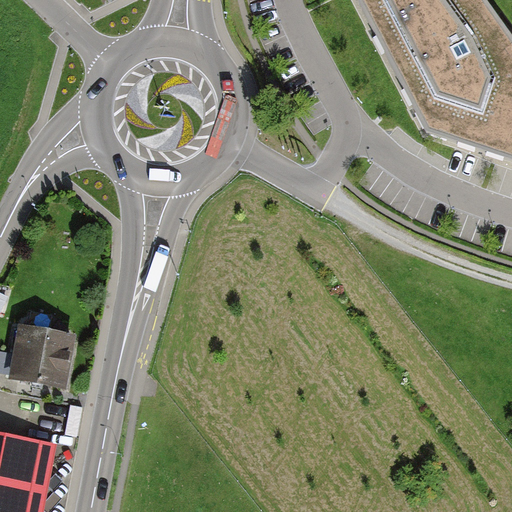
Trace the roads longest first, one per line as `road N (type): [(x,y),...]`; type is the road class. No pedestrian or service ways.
road 1 (secondary): [(159,181),(91,511)]
road 2 (track): [(511,284),(438,259),(315,193)]
road 3 (secondary): [(159,181),(209,167),(236,121),(222,69),(175,42)]
road 4 (tertiary): [(97,125),(38,173),(0,240)]
